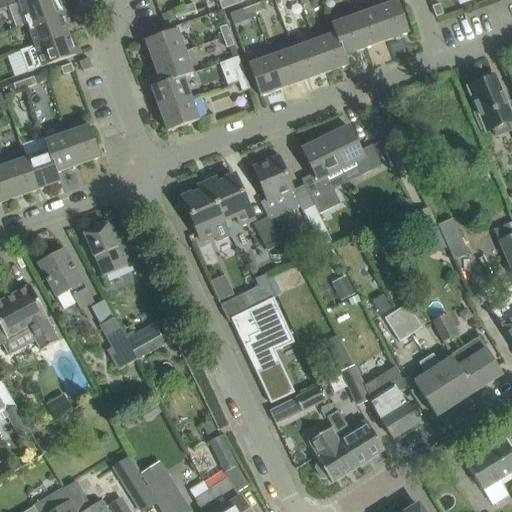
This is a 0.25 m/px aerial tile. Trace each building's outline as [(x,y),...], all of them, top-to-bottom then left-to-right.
[(0,0),(0,9),(15,5),(13,0),(0,0)] [(24,0),(19,2),(27,26),(60,14),(65,13),(60,0),(24,0)] [(221,10),(231,6),(229,0),(224,0),(218,2),(221,10)] [(408,33),(397,2),(375,9),(387,41),(408,33)] [(265,10),(262,3),(252,6),(255,14),(265,10)] [(193,4),(182,8),(185,16),(196,12),(193,4)] [(439,4),(431,7),(435,17),(443,15),(439,4)] [(255,14),(252,6),(242,10),(244,17),(255,14)] [(176,19),(185,16),(182,8),(173,11),(176,19)] [(365,49),(387,41),(375,9),(354,17),(365,49)] [(27,26),(35,46),(68,35),(60,14),(27,26)] [(344,56),(365,49),(354,17),(332,25),(335,35),(344,56)] [(222,38),(230,36),(226,26),(219,28),(222,38)] [(145,41),(152,63),(184,51),(176,30),(145,41)] [(43,68),(69,59),(75,56),(68,35),(35,46),(43,68)] [(335,35),(314,42),(325,74),(347,66),(344,56),(335,35)] [(234,46),(230,36),(222,38),(226,49),(234,46)] [(303,81),(325,74),(314,42),(292,50),(303,81)] [(281,89),(303,81),(292,50),(270,58),(281,89)] [(192,73),(184,51),(152,63),(160,84),(192,73)] [(259,97),(281,89),(270,58),(248,65),(259,97)] [(82,73),(92,68),(88,59),(79,63),(82,73)] [(73,72),(71,64),(60,68),(63,76),(73,72)] [(238,82),(246,79),(242,69),(234,72),(238,82)] [(151,88),(159,110),(190,99),(183,79),(193,75),(192,73),(160,84),(151,88)] [(511,117),(495,77),(493,77),(492,75),(480,80),(481,82),(468,88),(478,113),(473,114),(480,131),(485,129),(486,132),(492,130),(495,138),(511,131),(507,123),(511,121),(511,117)] [(34,77),(23,81),(26,89),(37,85),(34,77)] [(249,89),(246,79),(238,82),(242,92),(249,89)] [(26,89),(23,81),(13,85),(16,93),(26,89)] [(198,121),(190,99),(159,110),(167,132),(198,121)] [(99,158),(88,126),(66,134),(78,166),(99,158)] [(348,127),(325,139),(340,170),(354,163),(360,176),(381,166),(371,146),(360,151),(348,127)] [(56,173),(78,166),(66,134),(45,142),(56,173)] [(301,180),(314,207),(318,215),(340,204),(326,177),(340,170),(325,139),(301,150),(313,174),(301,180)] [(59,183),(56,173),(45,142),(44,142),(47,152),(26,159),(37,191),(59,183)] [(300,209),(278,158),(253,169),(267,202),(281,196),(289,214),(300,209)] [(15,198),(37,191),(26,159),(4,167),(15,198)] [(4,167),(0,168),(0,203),(15,198),(4,167)] [(234,177),(209,188),(224,223),(237,218),(240,227),(253,221),(234,177)] [(209,188),(183,199),(202,243),(214,237),(216,243),(230,237),(224,223),(209,188)] [(397,197),(392,211),(406,217),(411,203),(397,197)] [(314,207),(303,212),(315,237),(326,232),(318,215),(314,207)] [(267,252),(281,245),(267,218),(253,226),(267,252)] [(451,218),(437,225),(452,259),(466,253),(451,218)] [(511,219),(492,228),(498,241),(511,234),(511,219)] [(95,230),(84,235),(102,278),(135,263),(129,249),(122,231),(121,232),(115,235),(112,226),(103,222),(94,225),(95,230)] [(507,293),(488,306),(511,342),(511,234),(498,241),(511,274),(511,281),(503,287),(507,293)] [(45,259),(37,264),(64,312),(76,306),(79,310),(93,303),(63,249),(55,254),(52,248),(42,254),(45,259)] [(268,282),(258,287),(241,296),(248,311),(276,297),(268,282)] [(48,320),(29,285),(0,301),(0,328),(7,342),(29,330),(41,352),(58,343),(46,321),(48,320)] [(294,343),(273,299),(248,311),(230,319),(231,321),(233,320),(232,319),(248,311),(258,332),(247,338),(250,343),(244,346),(243,346),(244,347),(246,351),(245,351),(269,403),(270,405),(294,394),(275,352),(294,343)] [(384,320),(399,344),(422,329),(406,306),(384,320)] [(445,314),(432,320),(442,342),(456,336),(445,314)] [(137,361),(132,352),(125,340),(114,319),(100,327),(112,349),(107,351),(118,371),(137,361)] [(154,324),(125,340),(132,352),(160,336),(154,324)] [(169,332),(160,336),(132,352),(137,361),(174,340),(169,332)] [(478,338),(451,355),(459,367),(475,393),(501,376),(478,338)] [(436,418),(475,393),(459,367),(451,355),(450,356),(452,358),(439,366),(432,355),(418,364),(425,375),(413,383),(436,418)] [(357,406),(369,399),(364,387),(354,366),(341,372),(357,406)] [(394,367),(364,387),(369,399),(380,419),(393,440),(417,424),(396,390),(405,384),(394,367)] [(319,386),(295,399),(301,412),(326,400),(319,386)] [(65,396),(46,406),(54,420),(73,410),(65,396)] [(132,396),(118,404),(123,413),(137,405),(132,396)] [(15,406),(5,413),(20,438),(31,432),(15,406)] [(327,417),(331,428),(344,454),(350,451),(357,467),(384,450),(365,420),(351,429),(339,409),(327,417)] [(344,454),(331,428),(308,442),(317,456),(315,458),(318,463),(315,465),(314,469),(321,479),(324,480),(328,478),(331,483),(357,467),(350,451),(344,454)] [(227,478),(208,489),(220,511),(248,511),(237,493),(248,486),(236,467),(221,436),(208,443),(224,473),(227,478)] [(511,452),(504,440),(466,464),(483,491),(511,474),(511,476),(511,452)] [(127,458),(112,468),(139,511),(144,511),(157,504),(127,458)] [(191,511),(159,462),(140,474),(163,511),(191,511)] [(220,511),(208,489),(193,499),(201,511),(199,511),(220,511)] [(49,498),(32,508),(33,511),(75,511),(61,490),(49,498)] [(128,511),(120,498),(109,505),(113,511),(128,511)] [(107,511),(101,501),(83,511),(107,511)]
